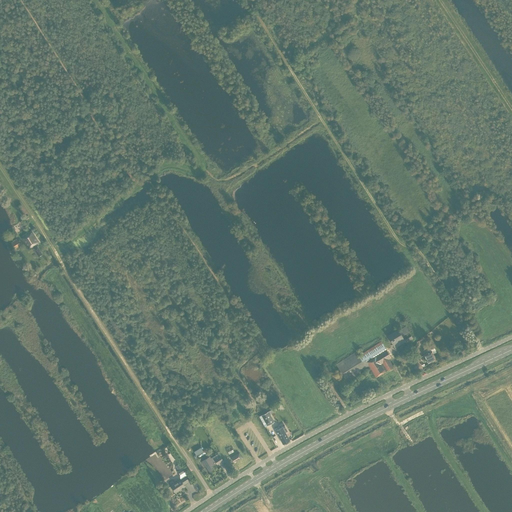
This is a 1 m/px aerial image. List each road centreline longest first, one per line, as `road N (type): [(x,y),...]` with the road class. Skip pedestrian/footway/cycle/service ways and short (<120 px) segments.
road 1 (track): [(483,350),(418,248),(398,243),(248,0)]
road 2 (unclassified): [(186,511),(340,418),(511,337)]
road 3 (primary): [(206,511),(338,432),(511,349)]
road 4 (track): [(91,222),(164,167),(200,165),(96,0)]
road 5 (track): [(211,494),(53,248)]
road 6 (track): [(250,423),(255,401),(237,372),(256,341),(148,177)]
